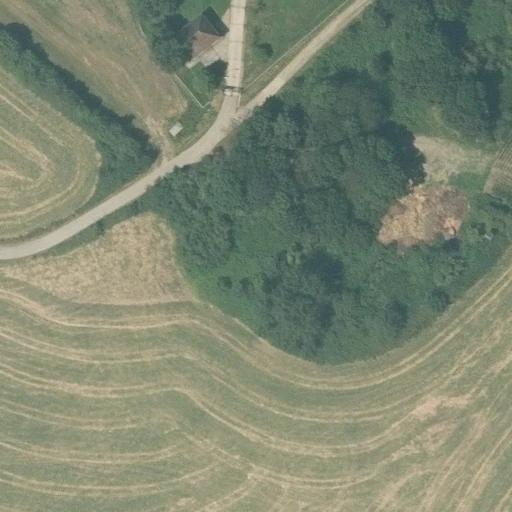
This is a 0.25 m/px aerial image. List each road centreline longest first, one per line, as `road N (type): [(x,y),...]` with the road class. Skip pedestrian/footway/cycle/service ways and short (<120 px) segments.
road 1 (track): [(197,151),(268,158),(422,125),(484,137)]
road 2 (track): [(7,0),(139,118),(177,163)]
road 3 (track): [(227,127),(377,0)]
